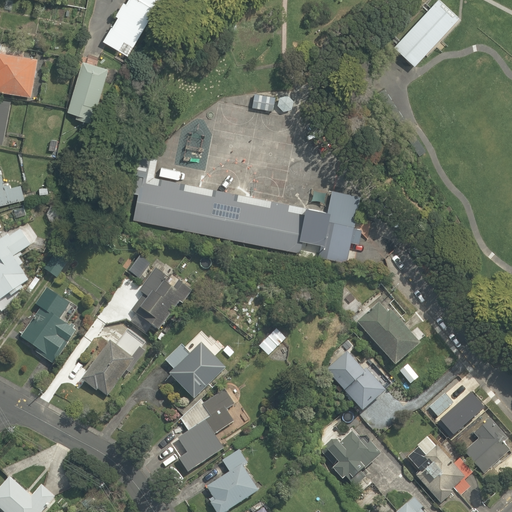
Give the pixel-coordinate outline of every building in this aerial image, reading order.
[(165,0),(128,0),(101,45),(127,62),(165,0)] [(462,21),(442,0),(441,0),(393,45),(413,66),(462,21)] [(37,56),(0,50),(0,89),(31,94),(37,56)] [(108,66),(81,58),(67,109),(74,111),(73,116),(92,122),(108,66)] [(67,83),(42,75),(25,127),(49,135),(67,83)] [(274,94),(254,90),(252,105),(272,108),(274,94)] [(278,99),(277,101),(278,102),(278,104),(279,105),(279,107),(281,108),(282,109),(283,109),(285,110),(286,110),(288,110),(290,109),(291,109),(292,108),(293,107),(294,106),(295,104),(296,103),(296,101),(296,99),(295,98),(295,96),(294,95),(293,94),(291,93),(290,92),(288,92),(287,92),(285,92),(284,92),(282,93),(281,94),(280,95),(279,96),(278,98),(278,99)] [(0,143),(3,144),(11,101),(0,98),(0,143)] [(0,205),(25,199),(21,186),(12,188),(10,184),(5,186),(0,165),(0,205)] [(330,208),(144,176),(137,219),(357,256),(368,193),(333,187),(330,208)] [(32,243),(21,225),(0,238),(0,298),(29,281),(19,264),(25,260),(20,250),(32,243)] [(67,261),(53,252),(42,268),(55,278),(67,261)] [(195,285),(156,257),(135,288),(144,294),(130,313),(160,334),(195,285)] [(76,304),(45,286),(34,305),(38,307),(19,339),(34,348),(32,352),(55,365),(75,330),(58,321),(64,311),(70,315),(76,304)] [(380,299),(356,321),(393,363),(418,342),(380,299)] [(286,337),(275,326),(254,345),(265,356),(286,337)] [(139,351),(117,334),(83,378),(106,395),(139,351)] [(185,355),(176,345),(163,357),(174,369),(171,372),(192,396),(224,367),(201,341),(185,355)] [(360,409),(391,380),(372,360),(363,369),(351,356),(343,347),(328,360),(332,364),(325,371),(360,409)] [(236,404),(222,387),(177,417),(187,431),(176,438),(186,453),(178,459),(187,472),(223,448),(213,433),(234,420),(227,410),(236,404)] [(407,411),(391,394),(365,418),(381,435),(407,411)] [(453,406),(442,394),(428,406),(439,418),(453,406)] [(471,433),(477,439),(464,451),(483,471),(507,449),(493,433),(482,423),(471,433)] [(335,434),(321,448),(336,463),(330,469),(341,480),(346,475),(350,480),(361,469),(364,471),(379,457),(352,429),(341,440),(335,434)] [(425,463),(414,473),(441,503),(453,492),(448,487),(460,476),(464,480),(469,475),(456,460),(463,454),(449,439),(440,446),(437,442),(420,458),(425,463)] [(245,462),(236,449),(221,460),(228,470),(206,486),(214,497),(207,502),(214,511),(224,511),(259,487),(242,464),(245,462)] [(29,493),(9,475),(0,485),(0,511),(41,511),(55,496),(39,482),(29,493)] [(428,511),(414,495),(393,511),(386,511),(384,508),(379,511),(428,511)]
